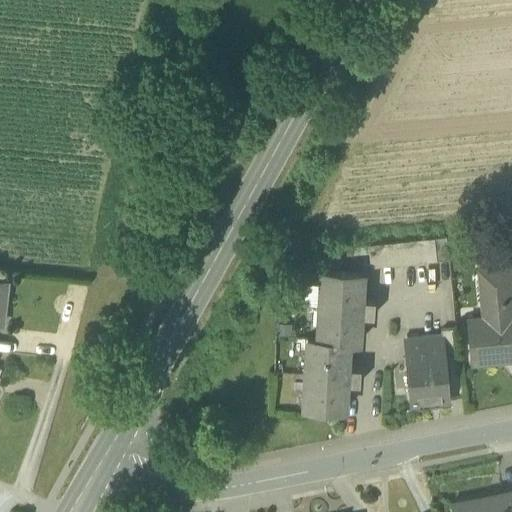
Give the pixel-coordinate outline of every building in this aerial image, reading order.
[(368,244),(371,267),(448,259),(446,236),(368,244)] [(468,318),(472,361),(511,357),(511,304),(509,267),(487,269),(491,316),(468,318)] [(359,341),(360,315),(361,299),(363,272),(321,270),(320,283),(319,304),(317,339),(348,341),(359,341)] [(319,304),(320,283),(303,282),(301,304),(319,304)] [(374,300),(361,299),(360,315),(373,315),(374,300)] [(292,323),(277,323),(276,334),(291,335),(292,323)] [(445,346),(445,352),(457,350),(455,328),(441,329),(441,334),(407,337),(408,349),(445,346)] [(344,410),(346,383),(347,367),(348,341),(317,339),(306,338),(302,407),(344,410)] [(406,360),(410,404),(450,400),(445,352),(445,346),(408,349),(409,360),(406,360)] [(360,368),(347,367),(346,383),(359,384),(360,368)] [(451,502),(452,511),(511,511),(511,498),(511,492),(469,500),(469,499),(451,502)]
